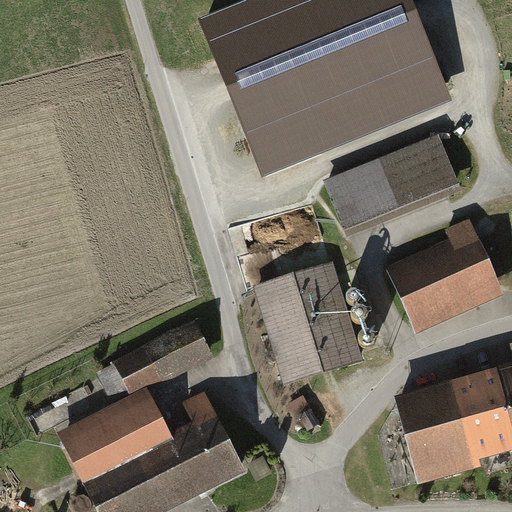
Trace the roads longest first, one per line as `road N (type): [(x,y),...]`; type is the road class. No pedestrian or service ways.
road 1 (tertiary): [(132,0),(245,374),(320,511)]
road 2 (residential): [(328,511),(330,453),(411,371),(511,332)]
